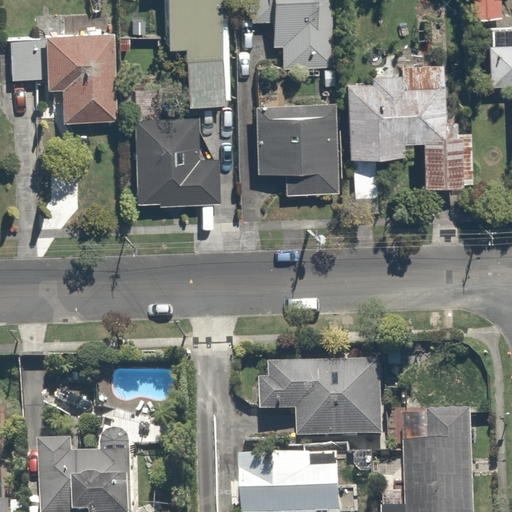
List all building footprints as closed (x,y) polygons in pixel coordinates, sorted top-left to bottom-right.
[(220,0),(157,0),(157,41),(178,41),(177,99),(218,100),(220,0)] [(318,0),(250,0),(258,62),(325,54),(318,0)] [(495,0),(467,0),(467,13),(496,12),(495,0)] [(111,24),(33,23),(32,83),(53,84),(53,113),(110,114),(111,24)] [(478,79),(506,78),(508,138),(511,138),(511,66),(506,66),(499,67),(498,36),(477,37),(478,79)] [(440,72),(338,72),(338,151),(404,151),(404,173),(463,173),(462,126),(440,126),(440,72)] [(328,101),(254,100),(254,166),(278,166),(277,192),(327,192),(328,101)] [(211,110),(121,113),(123,202),(214,199),(211,110)] [(265,375),(255,375),(255,411),(294,411),(294,437),(378,437),(378,358),(265,358),(265,375)] [(400,410),(401,502),(376,502),(376,511),(467,511),(466,409),(400,410)] [(35,438),(37,511),(126,511),(125,446),(67,448),(66,437),(35,438)] [(344,511),(341,449),(237,453),(239,511),(344,511)]
